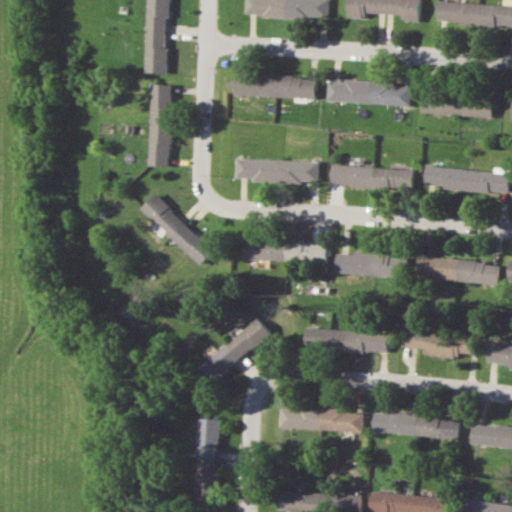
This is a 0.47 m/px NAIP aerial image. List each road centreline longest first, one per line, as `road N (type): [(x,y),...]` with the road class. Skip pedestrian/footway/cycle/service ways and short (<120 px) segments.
road 1 (residential): [(207,39),(207,181),(217,201),(511,225)]
road 2 (residential): [(511,62),(207,39)]
road 3 (residential): [(251,423),(260,387),(293,369),(511,390)]
